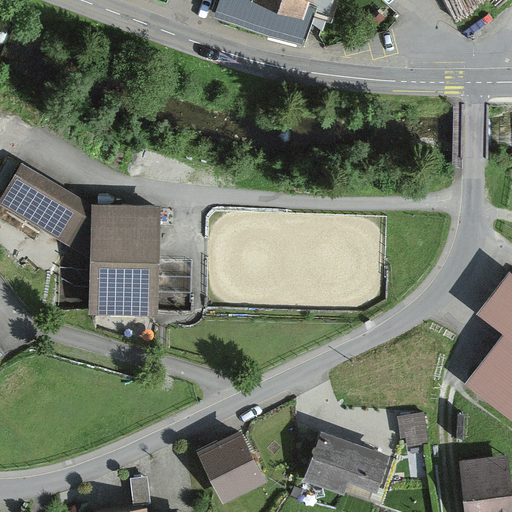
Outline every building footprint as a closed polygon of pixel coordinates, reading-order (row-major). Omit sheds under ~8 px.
[(222,0),(218,13),(298,40),(310,0),(222,0)] [(4,203),(98,257),(98,205),(26,164),(4,203)] [(164,206),(98,205),(98,257),(97,308),(162,309),(164,206)] [(511,276),(484,312),(511,334),(474,382),(511,411),(511,276)] [(417,415),(399,419),(402,434),(421,430),(417,415)] [(246,434),(204,451),(223,495),(265,478),(246,434)] [(390,457),(328,437),(315,475),(349,486),(352,475),(381,485),(390,457)] [(511,511),(511,459),(466,463),(469,511),(511,511)]
